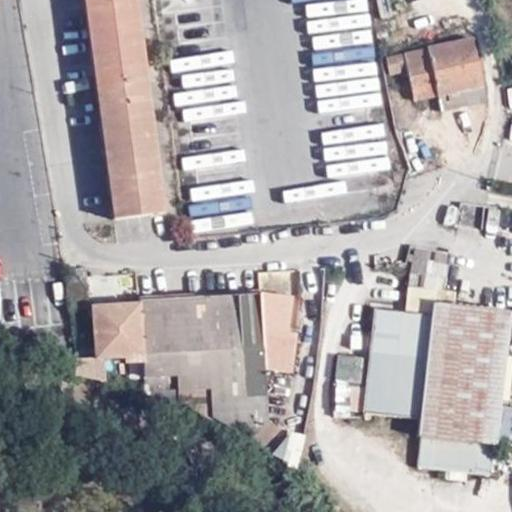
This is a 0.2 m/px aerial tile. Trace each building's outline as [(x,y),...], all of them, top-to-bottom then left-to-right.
[(136,0),(84,0),(110,211),(160,208),(136,0)] [(426,51),(385,61),(388,73),(402,70),(410,102),(482,83),(471,37),(425,48),(426,51)] [(408,126),(414,148),(420,167),(428,164),(427,159),(440,154),(437,141),(441,140),(434,118),(408,126)] [(402,152),(414,148),(408,126),(397,131),(402,152)] [(407,169),(420,167),(414,148),(402,152),(407,169)] [(408,282),(447,285),(450,249),(411,246),(408,282)] [(18,336),(63,333),(59,277),(14,281),(18,336)] [(395,307),(365,304),(354,407),(409,413),(405,451),(407,451),(406,467),(481,475),(499,306),(443,300),(444,289),(421,287),(419,311),(414,310),(417,284),(398,282),(395,307)] [(237,431),(261,415),(258,368),(254,290),(84,298),(87,368),(99,372),(99,357),(107,357),(108,373),(135,373),(136,387),(171,401),(171,387),(200,386),(203,412),(237,431)] [(290,294),(256,292),(254,290),(258,368),(288,370),(291,331),(284,330),(290,294)]
